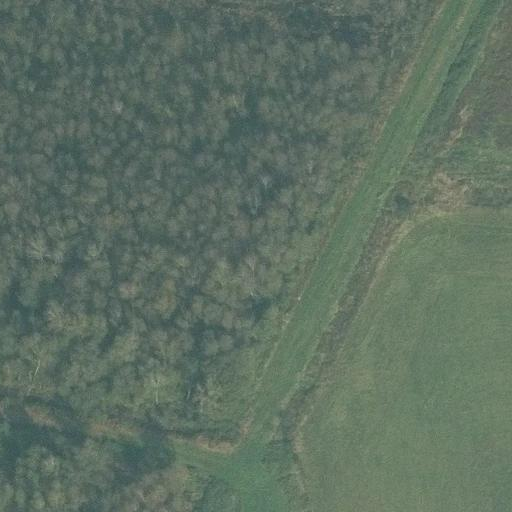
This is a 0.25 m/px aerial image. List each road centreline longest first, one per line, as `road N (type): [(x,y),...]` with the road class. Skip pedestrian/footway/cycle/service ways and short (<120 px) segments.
road 1 (track): [(266,511),(270,503),(239,470),(472,0)]
road 2 (track): [(239,470),(0,417)]
